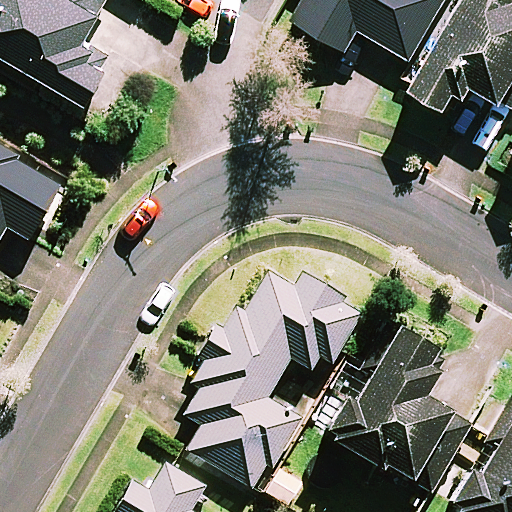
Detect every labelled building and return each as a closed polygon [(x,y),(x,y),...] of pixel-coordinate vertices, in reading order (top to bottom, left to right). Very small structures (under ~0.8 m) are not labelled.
[(101,0),(0,0),(0,40),(82,89),(106,48),(82,33),(101,0)] [(436,0),(297,0),(290,13),(346,44),(357,24),(407,52),(436,0)] [(467,71),(511,96),(511,0),(452,0),(409,76),(438,93),(447,79),(459,86),(467,71)] [(0,232),(6,224),(24,235),(57,183),(0,147),(0,232)] [(262,399),(287,354),(309,367),(316,356),(327,362),(357,309),(299,276),(293,288),(265,272),(242,311),(233,306),(191,378),(198,382),(182,410),(200,421),(185,448),(249,485),(264,460),(270,464),(297,419),(262,399)] [(362,367),(343,357),(326,389),(336,394),(317,431),(431,489),(466,419),(417,394),(441,346),(387,318),(362,367)] [(472,469),(464,464),(442,501),(460,511),(511,511),(511,385),(478,441),(486,446),(472,469)] [(130,478),(111,511),(190,511),(205,485),(158,459),(144,485),(130,478)]
